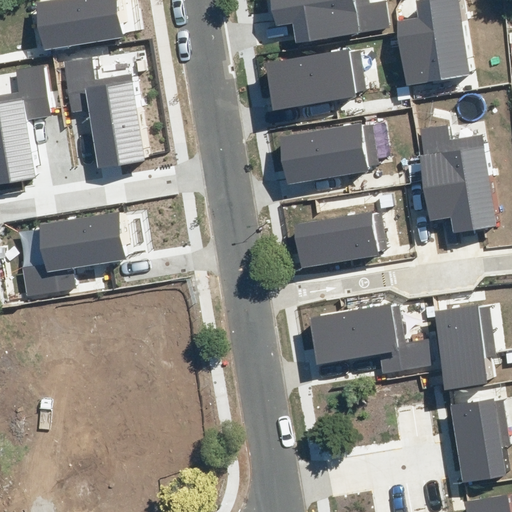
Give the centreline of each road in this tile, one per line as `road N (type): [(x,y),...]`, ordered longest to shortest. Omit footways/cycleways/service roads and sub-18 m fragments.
road 1 (residential): [(205,0),(250,301)]
road 2 (residential): [(250,301),(511,260)]
road 3 (residential): [(250,301),(281,511)]
